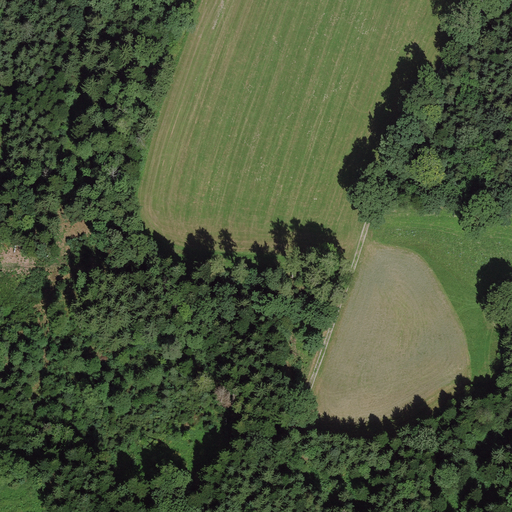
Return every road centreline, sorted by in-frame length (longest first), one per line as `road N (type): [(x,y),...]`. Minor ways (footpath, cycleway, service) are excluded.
road 1 (track): [(379,192),(304,402),(246,511)]
road 2 (track): [(379,192),(424,106),(511,15)]
